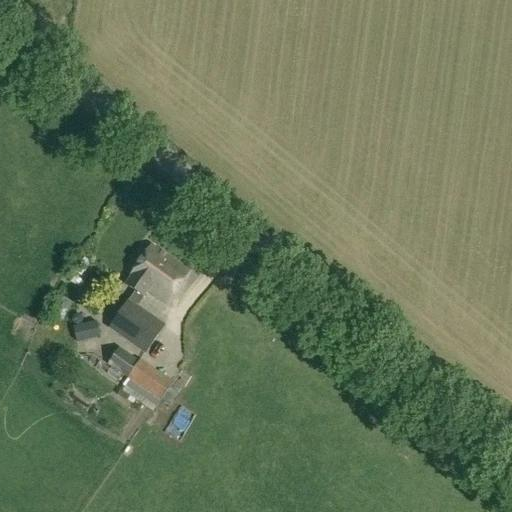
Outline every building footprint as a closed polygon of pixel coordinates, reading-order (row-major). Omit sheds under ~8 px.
[(191,273),(153,245),(130,276),(131,277),(127,283),(137,291),(130,300),(129,300),(110,326),(144,352),(164,325),(137,306),(149,290),(168,304),(191,273)] [(86,326),(88,340),(107,337),(105,323),(86,326)] [(129,380),(140,362),(121,348),(108,365),(129,380)] [(141,360),(140,362),(129,380),(130,381),(123,391),(152,413),(161,401),(173,385),(174,383),(141,360)] [(181,391),(173,385),(161,401),(169,407),(181,391)]
